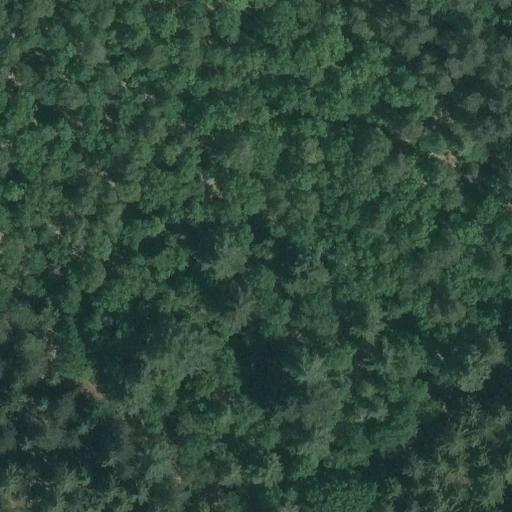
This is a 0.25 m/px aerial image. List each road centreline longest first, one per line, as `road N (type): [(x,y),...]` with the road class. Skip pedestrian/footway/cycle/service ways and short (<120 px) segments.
road 1 (track): [(244,511),(0,307)]
road 2 (track): [(511,334),(311,511)]
